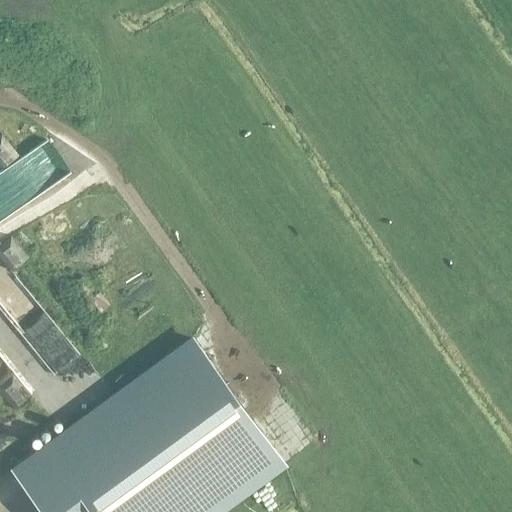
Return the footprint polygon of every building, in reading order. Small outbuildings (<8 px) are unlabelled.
[(0,165),(2,169),(17,157),(1,136),(0,136),(0,165)] [(24,158),(0,173),(0,222),(46,193),(24,158)] [(0,254),(12,271),(27,260),(11,238),(0,246),(0,254)] [(84,366),(17,280),(0,293),(0,303),(62,383),(84,366)] [(58,385),(0,310),(0,356),(36,402),(58,385)] [(223,511),(288,465),(191,336),(11,467),(45,511),(223,511)] [(0,387),(15,407),(30,396),(14,375),(0,385),(0,387)]
